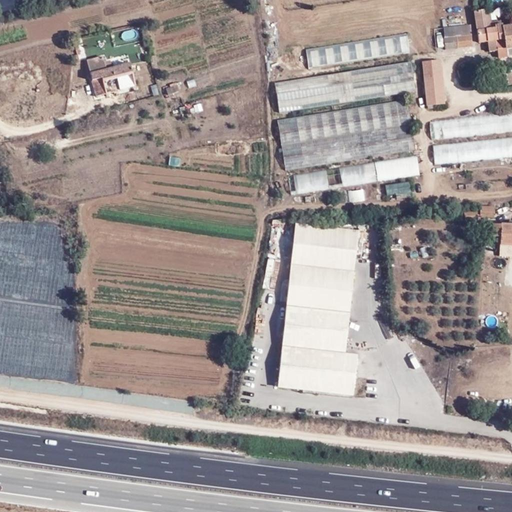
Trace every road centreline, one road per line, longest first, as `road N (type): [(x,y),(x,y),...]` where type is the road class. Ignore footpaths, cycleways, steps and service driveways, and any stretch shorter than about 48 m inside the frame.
road 1 (motorway): [(511,505),(0,444)]
road 2 (unknown): [(511,458),(0,403)]
road 3 (motorway): [(0,477),(251,511)]
